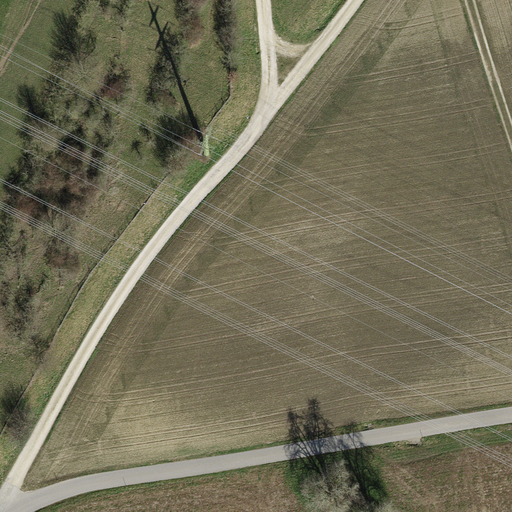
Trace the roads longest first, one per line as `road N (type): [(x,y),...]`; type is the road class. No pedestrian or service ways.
road 1 (unclassified): [(511,416),(117,477),(14,511)]
road 2 (track): [(1,511),(155,247),(271,114)]
road 3 (unclassified): [(271,114),(363,0)]
road 4 (track): [(511,132),(471,0)]
